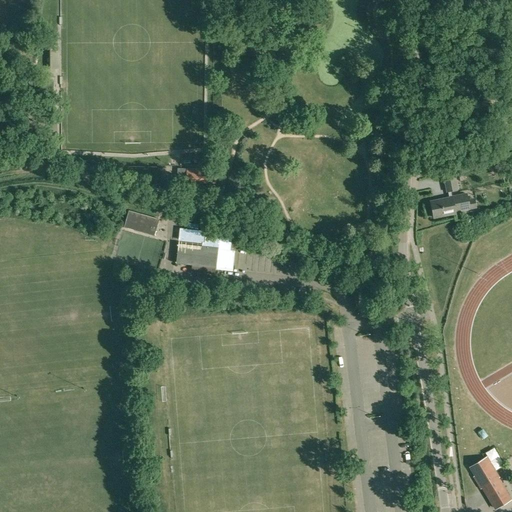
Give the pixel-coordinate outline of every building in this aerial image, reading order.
[(52,100),(52,80),(34,80),(34,100),(52,100)] [(52,137),(52,117),(38,117),(39,137),(52,137)] [(185,168),(177,168),(177,177),(185,177),(185,168)] [(215,169),(207,169),(186,169),(186,183),(214,183),(215,169)] [(451,198),(430,202),(433,218),(455,213),(454,211),(469,208),(473,207),(472,201),(467,202),(466,194),(451,197),(451,198)] [(154,237),(159,220),(128,211),(124,228),(154,237)] [(231,268),(233,251),(229,251),(231,234),(179,229),(178,244),(175,264),(216,268),(216,267),(231,268)] [(495,509),(510,500),(496,478),(498,477),(495,472),(493,473),(484,458),(470,467),(475,476),(473,477),(480,488),(482,487),(495,509)]
